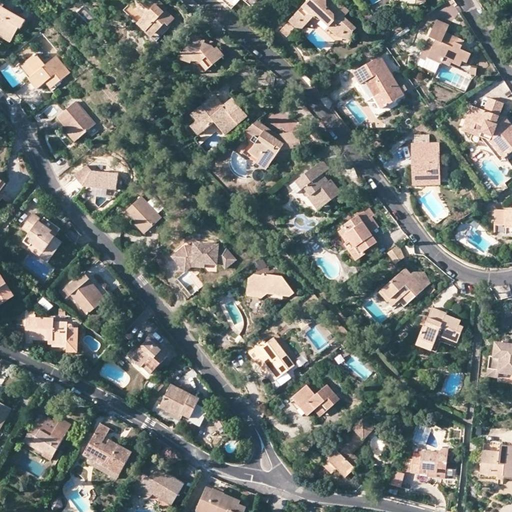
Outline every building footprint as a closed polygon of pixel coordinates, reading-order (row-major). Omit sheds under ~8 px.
[(157,0),(141,0),(132,10),(145,23),(140,28),(155,42),(168,28),(171,31),(178,24),(169,15),(171,13),(157,0)] [(222,0),(233,10),(241,0),(248,0),(249,0),(222,0)] [(308,0),(280,31),(287,37),(296,28),(303,28),(313,17),(318,16),(328,27),(327,29),(337,37),(351,40),(353,32),(356,28),(344,16),(349,10),(342,4),(337,3),(333,0),(308,0)] [(0,29),(14,37),(19,29),(21,30),(26,21),(3,8),(4,5),(0,2),(0,29)] [(126,15),(140,28),(145,23),(132,10),(126,15)] [(449,25),(437,20),(430,37),(436,40),(428,57),(442,64),(443,63),(451,66),(452,63),(460,66),(463,60),(467,62),(471,53),(461,49),(464,40),(446,32),(449,25)] [(0,37),(10,43),(14,37),(0,29),(0,37)] [(208,44),(197,40),(191,45),(185,63),(201,68),(207,76),(227,60),(220,51),(218,52),(216,49),(207,47),(208,44)] [(35,54),(27,61),(36,73),(30,78),(29,80),(37,89),(45,82),(51,89),(70,74),(56,56),(45,65),(35,54)] [(405,94),(381,56),(353,72),(366,93),(363,95),(367,102),(373,98),(380,109),(405,94)] [(21,67),(30,78),(36,73),(27,61),(21,67)] [(503,103),(489,98),(485,111),(471,106),(465,127),(475,130),(476,125),(483,127),(481,132),(479,137),(480,137),(494,153),(501,147),(509,155),(511,152),(511,126),(506,118),(504,118),(503,122),(498,120),(499,116),(503,103)] [(252,121),(236,102),(227,110),(218,99),(195,119),(200,125),(195,130),(203,140),(219,126),(230,139),(252,121)] [(61,119),(71,131),(73,129),(82,140),(98,126),(79,103),(61,119)] [(270,130),(261,124),(245,137),(255,144),(259,146),(253,155),(263,162),(267,157),(276,164),(283,153),(289,152),(285,136),(279,137),(278,140),(269,133),(270,130)] [(463,131),(479,137),(481,132),(475,130),(465,127),(463,131)] [(78,144),(82,140),(73,129),(71,131),(69,133),(78,144)] [(279,137),(270,130),(269,133),(278,140),(279,137)] [(301,133),(285,136),(289,152),(305,148),(301,133)] [(269,172),(276,164),(267,157),(263,162),(253,155),(259,146),(255,144),(246,156),(269,172)] [(439,177),(426,152),(423,153),(419,145),(399,155),(405,167),(411,164),(413,170),(410,172),(418,187),(439,177)] [(501,162),(509,155),(501,147),(494,153),(501,162)] [(329,169),(323,161),(290,186),(296,194),(302,189),(318,210),(341,193),(325,173),(329,169)] [(418,187),(410,172),(413,170),(411,164),(405,167),(418,190),(441,179),(439,177),(418,187)] [(92,172),(88,167),(76,177),(87,188),(119,193),(118,175),(108,174),(106,174),(92,172)] [(508,189),(503,182),(497,187),(490,193),(494,198),(508,189)] [(129,213),(139,224),(149,234),(163,220),(143,199),(129,213)] [(346,231),(339,236),(347,246),(350,245),(360,259),(364,256),(378,246),(372,237),(365,227),(373,221),(376,219),(369,209),(355,219),(357,220),(345,229),(346,231)] [(511,209),(496,209),(496,222),(506,222),(507,226),(506,234),(511,233),(511,209)] [(41,219),(33,213),(21,229),(29,234),(23,243),(29,247),(28,250),(48,263),(62,243),(54,237),(57,233),(41,223),(39,221),(41,219)] [(44,218),(41,223),(57,233),(60,230),(44,218)] [(380,231),(373,221),(365,227),(372,237),(380,231)] [(145,237),(149,234),(139,224),(135,227),(145,237)] [(367,258),(364,256),(360,259),(350,245),(347,246),(345,248),(357,265),(367,258)] [(227,272),(238,264),(229,252),(221,252),(221,248),(202,246),(202,247),(202,252),(197,251),(197,249),(188,248),(175,259),(185,271),(193,265),(196,266),(196,259),(202,260),(207,266),(219,267),(219,265),(222,265),(227,272)] [(408,259),(400,248),(390,256),(398,267),(408,259)] [(207,270),(207,266),(202,260),(196,259),(196,266),(193,265),(185,271),(188,274),(194,269),(207,270)] [(409,272),(382,296),(390,306),(392,305),(396,310),(406,301),(411,307),(428,292),(414,278),(409,272)] [(0,304),(14,296),(0,273),(0,304)] [(106,299),(84,273),(65,288),(87,315),(106,299)] [(416,276),(414,278),(428,292),(434,287),(428,276),(416,276)] [(298,297),(286,280),(268,278),(265,280),(258,278),(252,283),(250,300),(265,302),(271,298),(293,301),(298,297)] [(44,298),(39,304),(49,312),(54,306),(44,298)] [(447,313),(432,307),(430,316),(425,327),(424,326),(417,345),(433,351),(438,336),(446,340),(457,344),(462,330),(457,328),(460,320),(446,315),(447,313)] [(78,324),(67,324),(67,322),(53,322),(53,319),(26,317),(25,326),(25,338),(25,340),(48,341),(49,344),(67,346),(66,354),(77,354),(78,324)] [(245,332),(245,324),(236,329),(233,331),(241,338),(243,336),(245,332)] [(21,338),(25,338),(25,326),(16,325),(15,334),(21,338)] [(15,334),(2,331),(0,332),(0,339),(13,343),(15,334)] [(445,343),(446,340),(438,336),(433,351),(437,352),(441,342),(445,343)] [(263,342),(253,350),(271,374),(275,380),(295,365),(274,338),(265,344),(263,342)] [(131,358),(142,368),(144,366),(147,363),(154,370),(168,356),(149,339),(142,346),(131,358)] [(511,344),(495,342),(493,357),(490,356),(488,369),(499,370),(498,372),(511,374),(511,344)] [(128,354),(131,358),(142,346),(139,343),(128,354)] [(267,377),(271,374),(253,350),(249,353),(267,377)] [(147,363),(144,366),(151,374),(154,370),(147,363)] [(499,370),(488,369),(487,376),(499,378),(499,373),(498,372),(499,370)] [(163,385),(160,382),(155,387),(158,391),(163,385)] [(199,399),(171,385),(160,408),(171,413),(172,411),(183,416),(190,419),(199,399)] [(292,398),(294,401),(305,414),(307,417),(314,411),(320,418),(340,399),(327,385),(315,395),(306,385),(292,398)] [(0,428),(12,409),(0,401),(0,428)] [(302,417),(305,414),(294,401),(291,403),(302,417)] [(229,427),(218,412),(211,417),(221,432),(229,427)] [(47,421),(38,415),(35,422),(44,427),(47,421)] [(370,426),(362,419),(352,429),(352,430),(324,458),(336,469),(345,478),(356,468),(347,459),(353,453),(364,442),(359,437),(370,426)] [(56,426),(47,421),(44,427),(35,422),(23,442),(51,459),(68,430),(58,424),(56,426)] [(109,428),(100,423),(84,452),(98,459),(121,472),(132,452),(116,443),(104,437),(106,433),(109,428)] [(374,430),(370,426),(359,437),(363,441),(374,430)] [(118,439),(106,433),(104,437),(116,443),(118,439)] [(499,452),(482,451),(480,475),(497,476),(497,479),(504,480),(504,476),(511,476),(511,445),(500,445),(499,452)] [(445,462),(446,453),(422,451),(422,454),(407,453),(405,473),(420,474),(420,476),(433,477),(433,472),(444,473),(445,462)] [(361,462),(353,453),(347,459),(356,468),(361,462)] [(336,469),(324,458),(320,463),(331,474),(336,469)] [(119,475),(121,472),(98,459),(96,463),(119,475)] [(445,462),(444,473),(452,474),(453,463),(445,462)] [(184,483),(157,467),(150,478),(143,474),(138,482),(136,484),(135,487),(134,492),(135,495),(135,497),(137,498),(138,499),(140,500),(143,501),(145,501),(148,500),(150,498),(153,495),(171,505),(184,483)] [(407,481),(393,475),(389,482),(403,488),(407,481)] [(225,494),(207,486),(205,490),(224,498),(225,494)] [(240,501),(225,494),(224,498),(205,490),(195,511),(243,511),(246,507),(239,504),(240,501)] [(54,510),(63,506),(59,496),(50,500),(54,510)]
